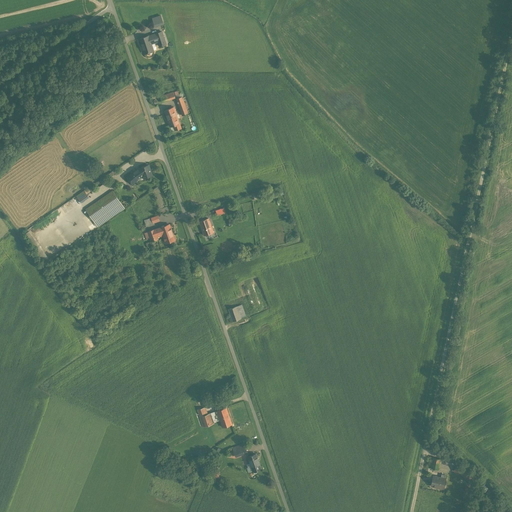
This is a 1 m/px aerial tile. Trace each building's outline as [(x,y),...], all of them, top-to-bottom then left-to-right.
[(155,27),(164,24),(161,15),(152,17),(155,27)] [(162,32),(155,34),(158,41),(159,46),(166,44),(162,32)] [(155,34),(140,39),(145,53),(153,51),(151,44),(158,41),(155,34)] [(173,93),(160,98),(162,101),(175,97),(173,93)] [(188,113),(181,94),(175,96),(182,115),(188,113)] [(174,107),(165,110),(170,126),(174,125),(179,123),(176,115),(176,114),(174,107)] [(148,165),(140,168),(142,172),(144,178),(152,175),(148,165)] [(133,172),(127,178),(132,183),(137,179),(137,178),(136,176),(142,172),(140,168),(133,172)] [(76,195),(81,202),(89,197),(85,190),(76,195)] [(112,191),(86,209),(98,226),(124,208),(112,191)] [(208,218),(199,221),(204,235),(213,232),(208,218)] [(169,224),(155,229),(157,235),(162,234),(161,233),(162,233),(166,243),(174,240),(169,224)] [(155,229),(148,231),(148,232),(150,238),(151,241),(158,239),(157,235),(155,229)] [(29,230),(23,234),(44,264),(50,260),(29,230)] [(242,304),(236,306),(240,318),(245,316),(242,304)] [(236,306),(228,309),(231,316),(232,321),(241,319),(240,318),(236,306)] [(205,407),(197,410),(200,417),(208,414),(205,407)] [(226,408),(216,411),(218,417),(219,417),(220,420),(223,427),(232,424),(226,408)] [(216,411),(210,413),(214,422),(220,420),(219,417),(218,417),(216,411)] [(208,414),(200,417),(204,427),(214,423),(214,422),(210,413),(208,414)] [(244,445),(233,448),(236,457),(241,455),(239,451),(245,449),(244,445)] [(261,468),(256,454),(248,457),(250,463),(253,471),(261,468)] [(440,459),(433,457),(431,468),(438,469),(440,459)] [(461,462),(453,470),(457,475),(460,472),(460,473),(466,466),(461,462)] [(446,478),(433,476),(434,476),(433,480),(432,479),(431,485),(444,488),(446,478)]
